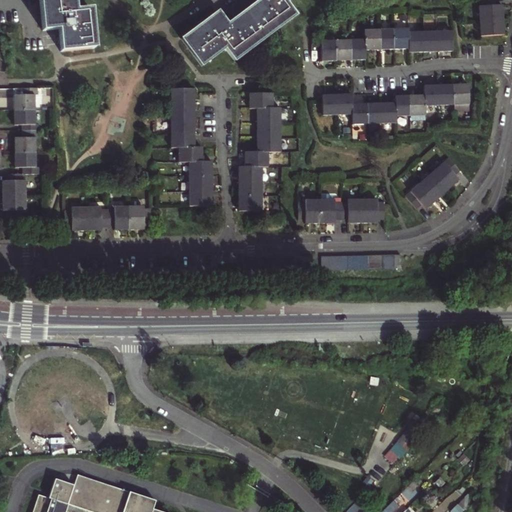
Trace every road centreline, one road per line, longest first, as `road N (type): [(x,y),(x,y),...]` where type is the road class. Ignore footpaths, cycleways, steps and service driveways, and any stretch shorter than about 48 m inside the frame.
road 1 (primary): [(511,319),(132,326)]
road 2 (residential): [(511,100),(495,175),(440,232),(399,245),(230,246)]
road 3 (residential): [(315,511),(268,468),(139,392),(132,326)]
road 4 (residential): [(230,246),(0,251)]
road 5 (residential): [(307,75),(511,64)]
road 6 (residential): [(230,246),(221,78)]
road 7 (primary): [(132,326),(0,316)]
road 8 (primary): [(0,330),(132,326)]
